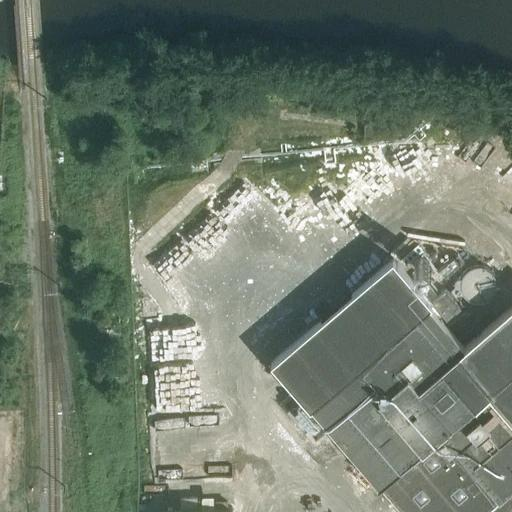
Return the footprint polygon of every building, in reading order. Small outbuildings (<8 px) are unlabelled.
[(391,135),(390,123),(364,124),(364,136),(391,135)] [(511,137),(495,154),(511,171),(511,137)] [(310,209),(326,228),(347,211),(332,192),(310,209)] [(419,239),(420,252),(483,250),(482,236),(419,239)] [(431,303),(392,258),(271,361),(310,407),(311,406),(356,459),(357,458),(378,484),(377,485),(378,486),(379,485),(402,511),(511,511),(511,304),(464,346),(429,305),(431,303)] [(155,292),(200,342),(235,310),(190,261),(155,292)] [(423,278),(416,284),(448,323),(463,310),(444,288),(436,294),(423,278)] [(191,345),(163,345),(163,362),(192,361),(191,345)]
